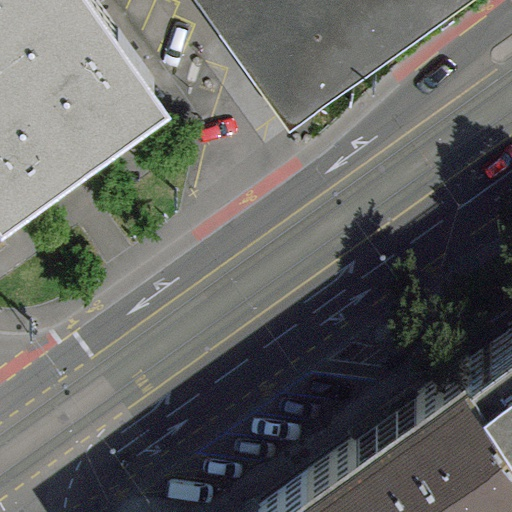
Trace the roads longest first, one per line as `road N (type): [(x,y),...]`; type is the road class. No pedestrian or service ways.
road 1 (secondary): [(511,14),(369,144),(0,407)]
road 2 (secondary): [(25,509),(155,435),(511,184)]
